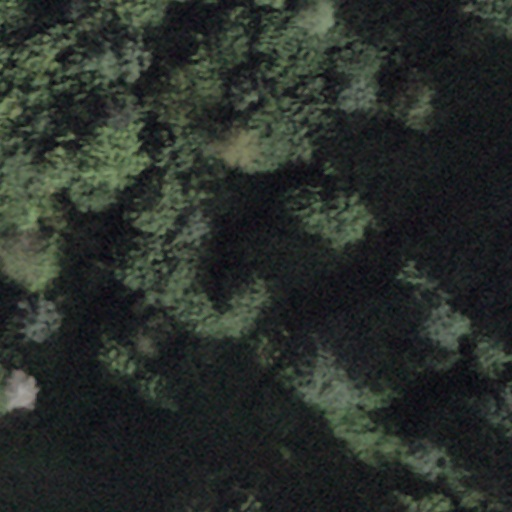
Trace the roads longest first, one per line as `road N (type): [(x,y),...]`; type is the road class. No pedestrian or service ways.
road 1 (track): [(511,132),(500,157),(336,283),(226,391),(172,480)]
road 2 (track): [(172,480),(0,482)]
